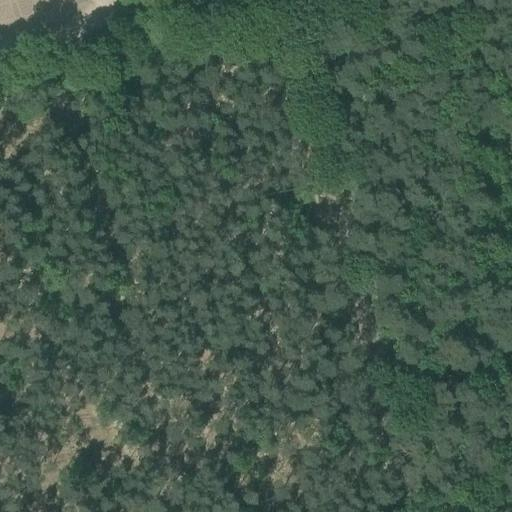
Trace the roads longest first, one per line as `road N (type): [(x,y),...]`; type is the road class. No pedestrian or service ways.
road 1 (track): [(390,392),(285,0)]
road 2 (track): [(420,511),(390,392),(511,360)]
road 3 (track): [(183,0),(0,47)]
